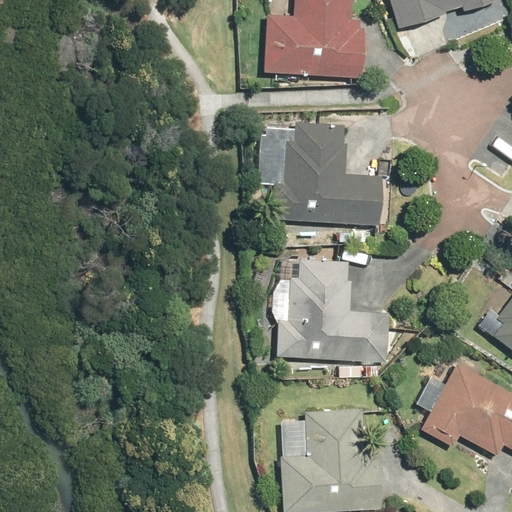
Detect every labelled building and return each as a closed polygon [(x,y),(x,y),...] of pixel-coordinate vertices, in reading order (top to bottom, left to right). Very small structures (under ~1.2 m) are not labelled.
[(361,22),(353,22),(353,0),(300,0),(300,20),(270,18),(268,72),(366,76),(368,32),(361,32),(361,22)] [(389,0),(399,28),(490,0),(389,0)] [(276,141),(275,183),(267,183),(265,219),(373,222),(374,179),(334,178),(336,125),(290,125),(290,141),(276,141)] [(285,279),(282,321),(269,321),(267,354),(377,360),(379,314),(335,312),(338,263),(294,261),(293,279),(285,279)] [(511,292),(510,291),(492,316),(498,321),(487,337),(511,355),(511,292)] [(511,392),(453,357),(437,383),(423,374),(407,401),(421,411),(413,425),(445,444),(452,433),(488,455),(496,442),(511,451),(511,392)] [(354,449),(352,408),(298,410),(299,453),(271,454),(273,510),(371,506),(369,449),(354,449)]
